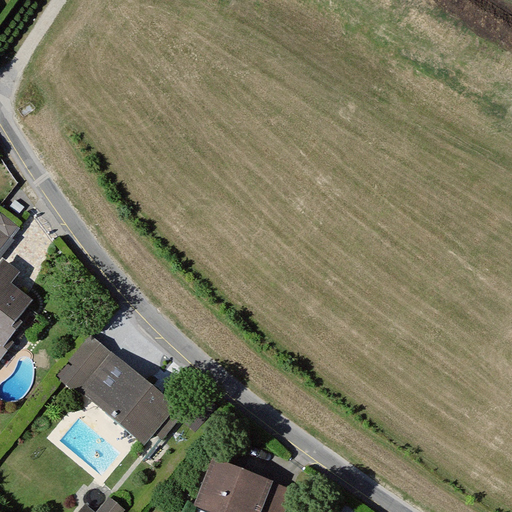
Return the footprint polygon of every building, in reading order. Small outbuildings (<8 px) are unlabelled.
[(0,249),(19,226),(0,212),(0,249)] [(21,271),(3,257),(0,260),(0,359),(13,343),(9,340),(22,322),(18,319),(33,300),(11,283),(21,271)] [(76,390),(109,351),(90,335),(68,361),(72,364),(59,380),(74,392),(76,390)] [(174,405),(109,351),(76,390),(140,444),(174,405)] [(286,511),(296,490),(213,456),(193,505),(210,511),(286,511)] [(123,511),(126,509),(110,497),(97,511),(95,511),(85,504),(78,511),(123,511)]
